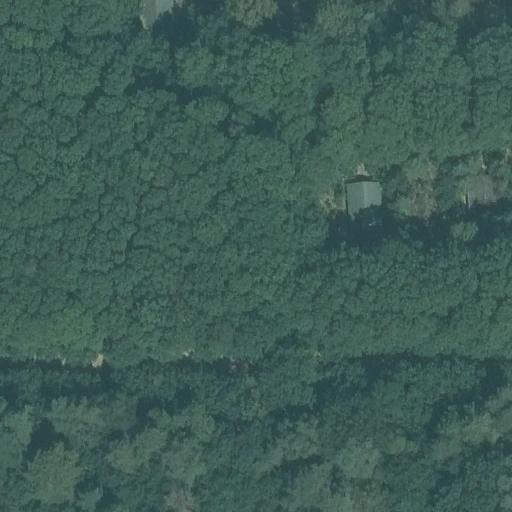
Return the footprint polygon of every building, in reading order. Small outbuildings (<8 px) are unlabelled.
[(137,0),(140,52),(174,50),(171,0),(137,0)] [(270,0),(274,46),(307,44),(304,0),(270,0)] [(394,0),(396,39),(430,37),(428,0),(394,0)] [(465,183),(469,225),(503,222),(500,181),(465,183)] [(345,190),(349,232),(383,229),(380,188),(345,190)]
